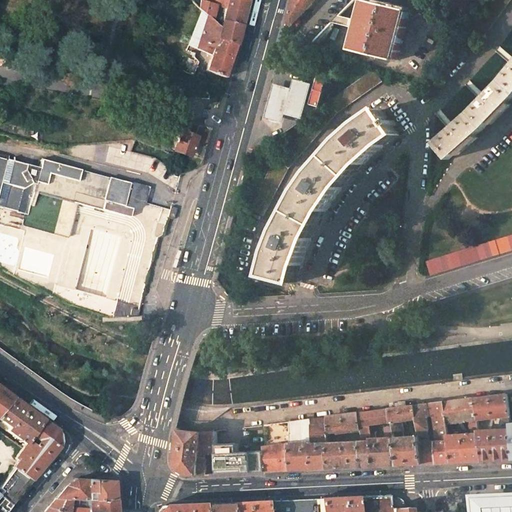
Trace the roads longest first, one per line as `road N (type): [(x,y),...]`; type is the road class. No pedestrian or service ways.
road 1 (residential): [(184,309),(348,309),(511,261)]
road 2 (secondary): [(142,474),(186,490),(425,481)]
road 3 (primary): [(245,94),(184,309)]
